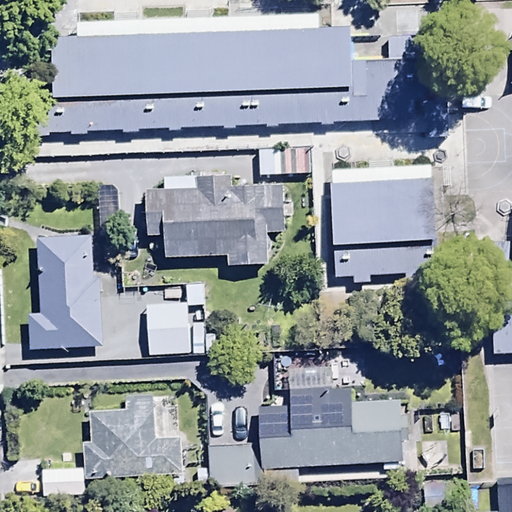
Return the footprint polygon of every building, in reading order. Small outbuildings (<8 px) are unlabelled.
[(37,49),(41,150),(410,136),(406,34),(37,49)] [(227,174),(162,177),(162,190),(143,191),(145,237),(161,237),(162,259),(225,256),(225,267),(266,266),(265,234),(285,233),(283,185),(228,187),(227,174)] [(450,193),(341,201),(348,287),(456,279),(450,193)] [(94,235),(37,238),(41,312),(28,313),(30,350),(103,347),(100,274),(96,274),(94,235)] [(184,286),(185,305),(145,307),(147,357),(214,354),(213,337),(188,338),(186,307),(203,307),(202,285),(184,286)] [(257,446),(260,471),(400,463),(400,441),(407,441),(408,418),(400,418),(400,402),(364,402),(363,391),(329,391),(329,369),(288,369),(288,397),(264,397),(264,406),(257,406),(257,446)] [(84,469),(85,478),(173,475),(173,486),(189,485),(189,472),(185,473),(184,436),(157,437),(155,397),(124,398),(125,408),(89,409),(90,441),(83,441),(84,469)] [(260,471),(257,446),(226,446),(226,435),(207,435),(209,468),(196,469),(198,491),(261,488),(260,471)] [(445,445),(419,445),(419,469),(446,468),(445,445)] [(85,478),(84,469),(42,470),(43,497),(86,495),(85,478)] [(463,484),(422,485),(422,511),(464,510),(463,484)]
